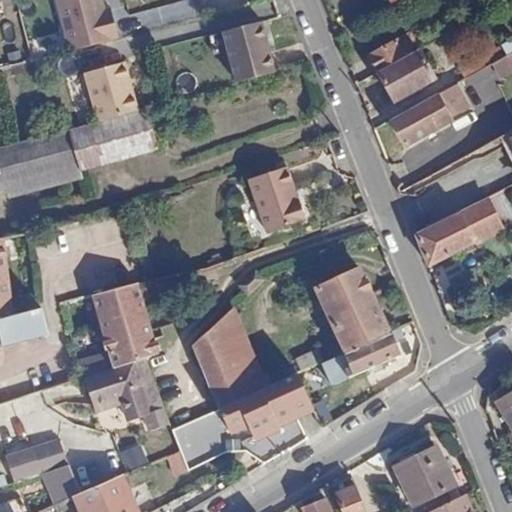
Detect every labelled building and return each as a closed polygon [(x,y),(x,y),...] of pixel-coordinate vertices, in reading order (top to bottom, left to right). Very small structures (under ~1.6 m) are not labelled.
[(103,0),(52,0),(66,53),(113,41),(103,0)] [(441,35),(464,21),(461,14),(437,27),(441,35)] [(262,22),(224,32),(236,78),(274,69),(262,22)] [(368,55),(376,71),(417,48),(408,32),(368,55)] [(486,63),(511,47),(511,35),(482,53),(486,63)] [(492,80),(511,68),(511,47),(486,63),(482,66),(479,68),(482,74),(488,71),(492,80)] [(417,48),(376,71),(392,98),(432,76),(417,48)] [(462,77),(479,68),(482,66),(476,55),(457,66),(462,77)] [(126,62),(82,73),(95,123),(139,111),(126,62)] [(457,80),(392,117),(406,144),(472,106),(457,80)] [(157,149),(147,109),(139,111),(95,123),(68,130),(78,169),(157,149)] [(511,126),(500,134),(511,158),(511,126)] [(78,169),(68,130),(13,144),(0,147),(0,193),(8,191),(10,198),(81,179),(78,169)] [(289,168),(250,181),(267,232),(305,219),(289,168)] [(416,234),(429,265),(501,229),(486,197),(416,234)] [(0,239),(4,239),(9,237),(6,221),(0,221),(0,239)] [(0,345),(3,344),(49,332),(42,309),(15,315),(4,239),(0,239),(0,345)] [(344,352),(388,332),(360,267),(315,288),(341,345),(344,352)] [(158,355),(137,285),(104,293),(97,295),(91,296),(109,355),(113,369),(146,358),(158,355)] [(254,362),(234,308),(194,345),(208,383),(254,362)] [(403,335),(399,327),(388,332),(344,352),(351,367),(345,370),(348,377),(400,355),(393,340),(403,335)] [(67,328),(49,332),(3,344),(11,380),(15,392),(16,397),(50,388),(81,378),(77,365),(67,328)] [(339,355),(344,352),(341,345),(336,348),(339,355)] [(295,359),(298,366),(300,371),(321,361),(315,349),(295,359)] [(109,355),(77,365),(81,378),(83,378),(113,369),(109,355)] [(168,423),(146,358),(113,369),(83,378),(94,411),(116,404),(122,421),(144,413),(149,429),(168,423)] [(254,362),(208,383),(217,409),(264,388),(254,362)] [(291,375),(295,373),(300,371),(298,366),(288,370),(291,375)] [(0,383),(0,402),(3,401),(6,400),(5,395),(15,392),(11,380),(0,383)] [(511,427),(511,392),(497,401),(511,427)] [(55,403),(50,405),(45,411),(77,440),(86,430),(55,403)] [(8,456),(14,481),(40,473),(68,466),(79,493),(117,475),(106,447),(91,435),(82,444),(90,454),(84,455),(82,453),(66,458),(60,440),(18,451),(18,455),(8,456)] [(141,443),(121,452),(128,470),(149,462),(141,443)] [(397,467),(413,505),(455,485),(437,449),(397,467)] [(172,474),(187,472),(186,455),(170,456),(172,474)] [(40,473),(52,504),(55,503),(76,494),(79,493),(68,466),(40,473)] [(136,511),(121,474),(117,475),(79,493),(76,494),(82,511),(136,511)] [(344,511),(367,511),(353,479),(343,482),(345,489),(337,492),(344,511)] [(31,493),(22,496),(28,511),(33,511),(38,510),(31,493)] [(472,511),(465,494),(429,511),(472,511)] [(0,511),(28,511),(22,496),(0,502),(0,511)] [(303,509),(304,511),(331,511),(326,500),(303,509)]
